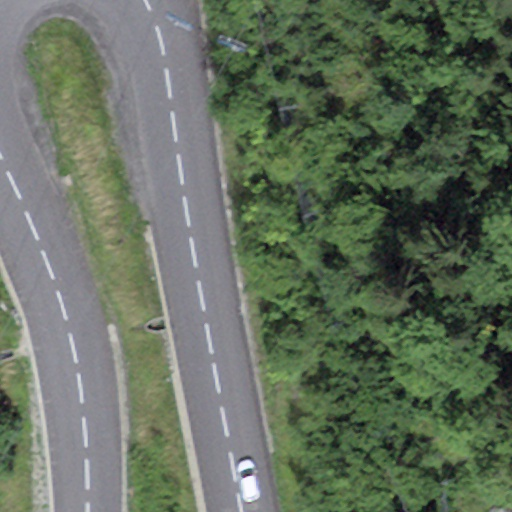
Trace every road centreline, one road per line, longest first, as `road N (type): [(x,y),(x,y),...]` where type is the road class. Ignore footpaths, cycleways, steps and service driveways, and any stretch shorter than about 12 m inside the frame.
road 1 (secondary): [(258,511),(178,44),(162,0)]
road 2 (secondary): [(0,156),(71,331),(90,429),(91,511)]
